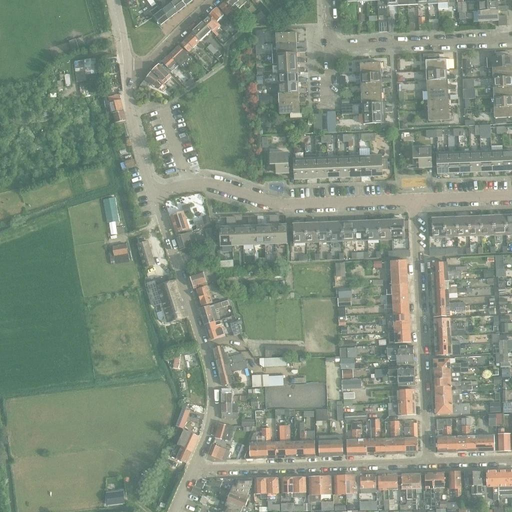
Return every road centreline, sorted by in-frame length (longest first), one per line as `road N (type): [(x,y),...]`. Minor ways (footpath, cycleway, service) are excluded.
road 1 (residential): [(190,470),(208,429),(211,369),(151,194)]
road 2 (residential): [(151,194),(206,183),(280,204),(413,200)]
road 3 (residential): [(413,200),(427,461)]
road 4 (residential): [(190,470),(427,461)]
road 5 (residential): [(329,48),(511,39)]
